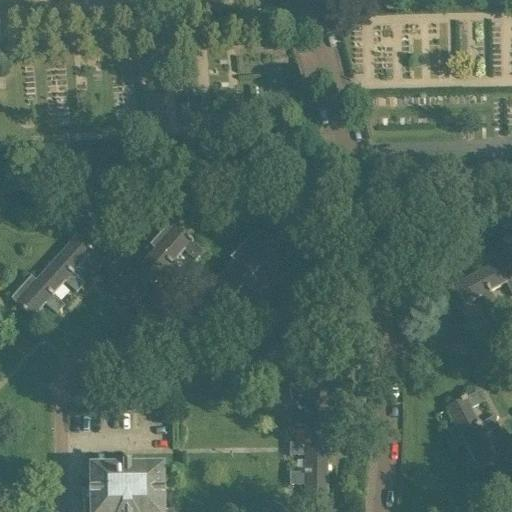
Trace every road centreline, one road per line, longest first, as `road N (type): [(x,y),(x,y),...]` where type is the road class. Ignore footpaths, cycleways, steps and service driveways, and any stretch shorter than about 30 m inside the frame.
road 1 (residential): [(64,511),(62,392),(78,356),(116,342),(379,295)]
road 2 (residential): [(379,295),(311,0)]
road 3 (residential): [(379,511),(387,455),(384,346)]
road 4 (residential): [(511,347),(384,346)]
